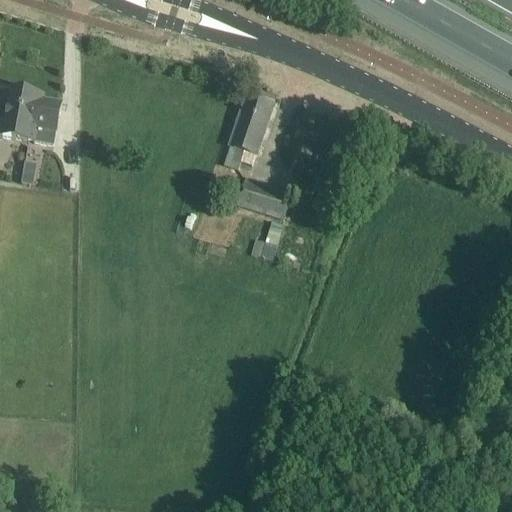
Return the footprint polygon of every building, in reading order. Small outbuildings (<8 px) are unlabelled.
[(0,123),(0,124),(0,138),(29,144),(53,149),(56,134),(57,134),(63,105),(43,101),(44,96),(12,90),(6,124),(0,123)] [(226,168),(239,172),(245,153),(256,157),(273,106),(248,98),(226,168)] [(25,165),(22,187),(34,188),(37,167),(25,165)] [(284,224),(292,199),(247,185),(238,209),(284,224)] [(261,260),(273,263),(283,227),(272,224),(261,260)]
